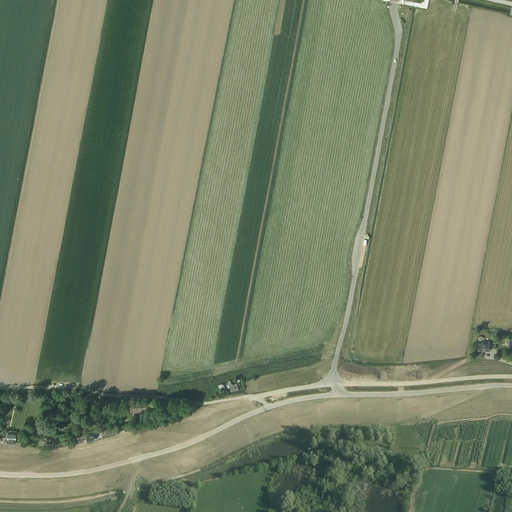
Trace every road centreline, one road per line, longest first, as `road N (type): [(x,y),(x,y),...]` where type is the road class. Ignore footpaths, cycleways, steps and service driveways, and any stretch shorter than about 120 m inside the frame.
road 1 (unclassified): [(394,0),(398,45),(335,385)]
road 2 (unclassified): [(268,408),(96,469),(0,474)]
road 3 (unclassified): [(0,388),(203,404),(255,398)]
road 4 (unclassified): [(511,377),(335,385)]
road 5 (unclassified): [(511,386),(337,395)]
